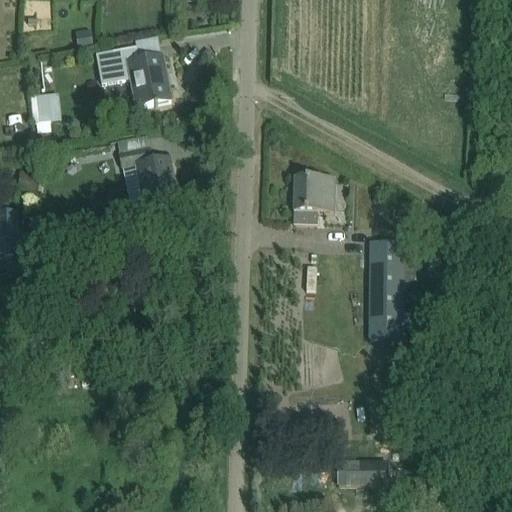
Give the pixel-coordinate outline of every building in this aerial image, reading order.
[(129,83),(135,111),(171,105),(162,60),(139,65),(137,53),(96,61),(101,89),(129,83)] [(31,100),(33,125),(50,124),(49,99),(31,100)] [(129,156),(118,158),(121,173),(134,171),(144,219),(146,232),(167,228),(165,215),(179,212),(170,162),(152,165),(149,152),(129,156)] [(38,177),(20,175),(17,197),(36,199),(38,177)] [(335,184),(315,183),(295,183),(293,228),(313,229),(314,215),(334,216),(335,184)] [(17,216),(0,216),(0,259),(18,259),(17,216)] [(440,228),(419,216),(414,226),(435,238),(440,228)] [(404,247),(370,246),(369,343),(403,344),(404,311),(404,289),(414,289),(415,289),(415,264),(404,263),(404,247)] [(31,359),(49,358),(49,342),(30,342),(31,359)] [(387,467),(343,466),(343,490),(387,490),(387,467)]
